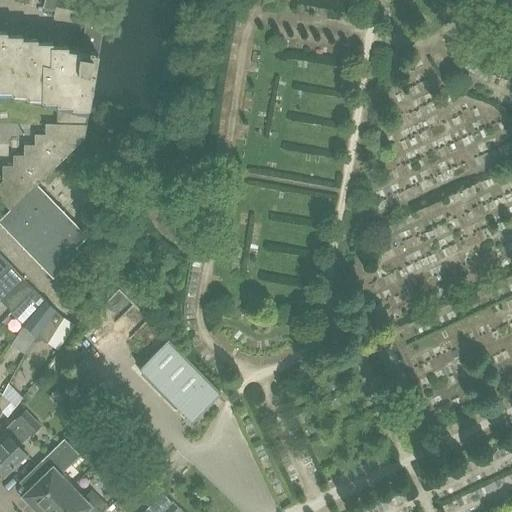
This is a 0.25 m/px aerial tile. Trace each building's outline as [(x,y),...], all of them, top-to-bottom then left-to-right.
[(37,185),(84,139),(108,3),(94,0),(45,0),(43,8),(55,11),(56,7),(87,14),(81,53),(68,50),(68,47),(53,46),(53,43),(38,43),(38,40),(22,39),(22,36),(7,36),(7,32),(0,32),(0,91),(11,92),(11,95),(27,95),(27,99),(42,99),(42,102),(57,103),(57,125),(45,125),(45,126),(46,126),(46,135),(36,135),(35,146),(24,146),(24,156),(14,156),(13,167),(3,167),(3,177),(2,176),(2,179),(3,181),(0,183),(0,199),(9,209),(0,218),(0,223),(55,280),(81,255),(77,250),(89,239),(37,185)] [(142,165),(134,162),(131,172),(138,175),(142,165)] [(0,274),(10,265),(0,254),(0,274)] [(0,303),(25,280),(10,265),(0,274),(0,303)] [(11,313),(34,290),(25,280),(0,303),(5,308),(11,313)] [(22,327),(24,326),(45,301),(34,290),(11,313),(9,316),(22,327)] [(55,311),(36,338),(47,345),(63,320),(55,311)] [(221,394),(168,340),(139,369),(192,423),(221,394)] [(0,413),(10,403),(3,396),(0,398),(0,413)] [(76,425),(86,415),(70,399),(60,409),(74,423),(76,425)] [(0,472),(4,477),(18,463),(27,454),(19,446),(40,426),(25,410),(16,419),(20,423),(8,434),(6,432),(0,437),(0,472)] [(83,431),(92,439),(100,431),(92,422),(83,431)] [(37,511),(46,511),(72,487),(60,475),(80,456),(64,439),(31,471),(40,480),(23,496),(37,511)] [(115,447),(108,454),(115,462),(123,454),(115,447)] [(137,480),(145,490),(153,482),(145,473),(137,480)] [(72,487),(46,511),(103,511),(108,507),(92,491),(83,499),(72,487)] [(163,511),(172,504),(164,495),(146,511),(163,511)]
